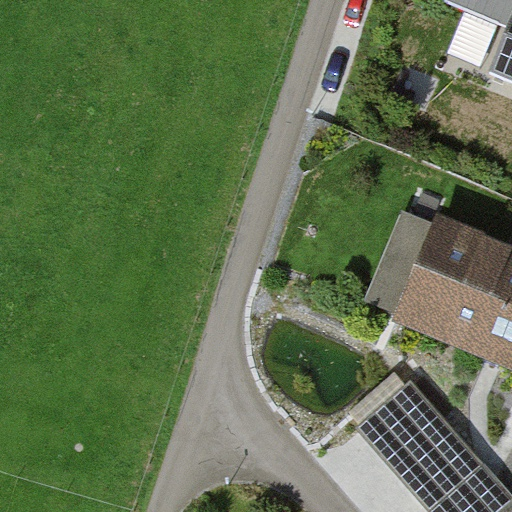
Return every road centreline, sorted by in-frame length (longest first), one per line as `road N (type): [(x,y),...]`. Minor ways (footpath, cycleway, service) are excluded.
road 1 (residential): [(333,0),(213,379)]
road 2 (residential): [(213,379),(329,511)]
road 3 (residential): [(213,379),(168,511)]
